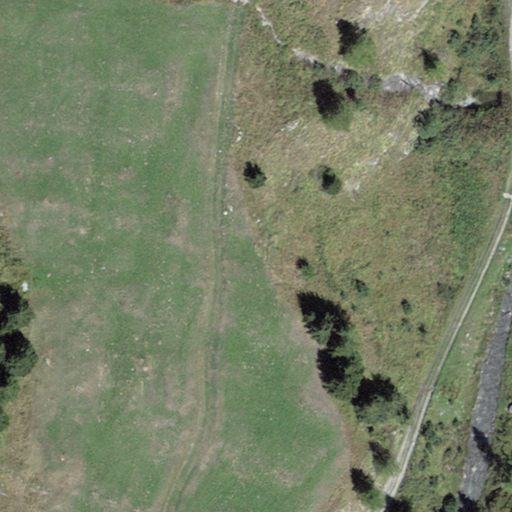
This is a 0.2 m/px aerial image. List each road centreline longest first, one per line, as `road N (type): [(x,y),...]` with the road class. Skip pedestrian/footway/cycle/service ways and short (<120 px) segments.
road 1 (track): [(172,511),(210,418),(219,227),(245,0)]
road 2 (track): [(511,185),(377,511)]
